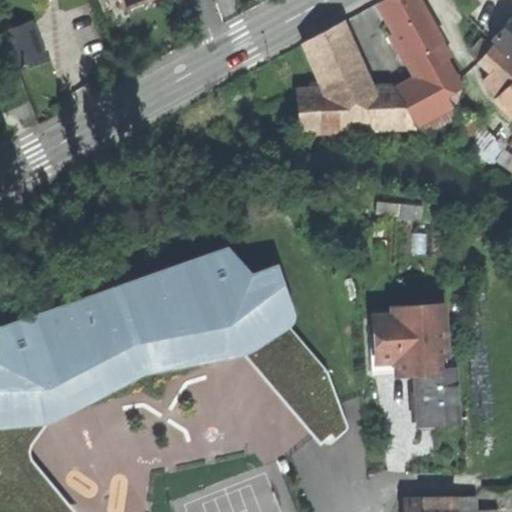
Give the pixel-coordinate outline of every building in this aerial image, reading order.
[(119,0),(122,7),(125,5),(130,9),(142,5),(141,0),(119,0)] [(378,0),(375,2),(406,58),(440,40),(427,17),(423,10),(417,0),(378,0)] [(430,6),(423,10),(427,17),(434,13),(430,6)] [(511,17),(491,38),(511,59),(511,17)] [(32,21),(3,32),(16,65),(44,54),(32,21)] [(302,42),(320,84),(333,82),(363,76),(355,56),(350,58),(335,24),(302,42)] [(449,57),(440,40),(406,58),(416,75),(444,60),(449,57)] [(477,61),(488,72),(502,57),(491,46),(477,61)] [(489,88),(497,95),(511,79),(511,66),(502,57),(488,72),(481,80),(489,88)] [(459,87),(444,60),(416,75),(405,81),(420,109),(444,96),(459,87)] [(363,76),(333,82),(335,99),(366,92),(363,76)] [(495,98),(510,112),(511,110),(511,79),(497,95),(495,98)] [(412,127),(426,119),(420,109),(405,81),(391,89),(412,127)] [(320,84),(322,91),(324,104),(335,103),(335,99),(333,82),(320,84)] [(338,129),(412,127),(391,89),(376,95),(367,97),(366,92),(335,99),(335,103),(338,129)] [(295,130),(338,129),(335,103),(324,104),(322,91),(294,92),(295,130)] [(450,106),(444,96),(420,109),(426,119),(450,106)] [(493,153),(504,162),(511,152),(511,142),(505,137),(493,153)] [(379,215),(424,214),(424,200),(379,201),(379,215)] [(222,244),(0,322),(0,336),(1,338),(0,338),(0,425),(48,423),(146,380),(247,355),(290,328),(295,318),(285,290),(272,253),(231,268),(222,244)] [(376,372),(398,371),(397,357),(422,356),(423,370),(437,369),(436,353),(444,353),(442,304),(394,306),(394,308),(374,309),(375,314),(373,314),(376,372)] [(398,373),(416,373),(416,370),(423,370),(422,356),(397,357),(398,371),(398,373)] [(423,370),(416,370),(416,373),(417,394),(418,406),(419,422),(436,421),(456,420),(453,369),(437,369),(423,370)] [(0,511),(73,511),(30,458),(30,451),(32,444),(48,423),(0,425),(0,511)] [(402,511),(454,511),(454,500),(403,500),(402,511)] [(472,511),(472,500),(454,500),(454,511),(472,511)]
